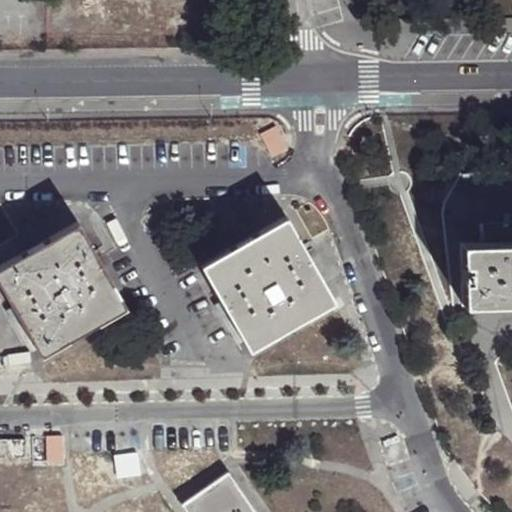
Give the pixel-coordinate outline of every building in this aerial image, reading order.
[(511,168),(461,172),(463,196),(511,192),(511,168)] [(202,266),(249,351),(335,304),(287,218),(202,266)] [(0,267),(0,278),(43,356),(128,308),(80,222),(0,267)] [(511,223),(484,225),(485,245),(511,243),(511,223)] [(511,243),(485,245),(463,245),(466,305),(511,303),(511,243)] [(511,303),(466,305),(465,315),(511,313),(511,303)] [(62,456),(61,436),(30,438),(32,458),(62,456)] [(0,458),(25,457),(24,439),(0,440),(0,458)] [(256,511),(228,470),(181,502),(187,511),(256,511)]
